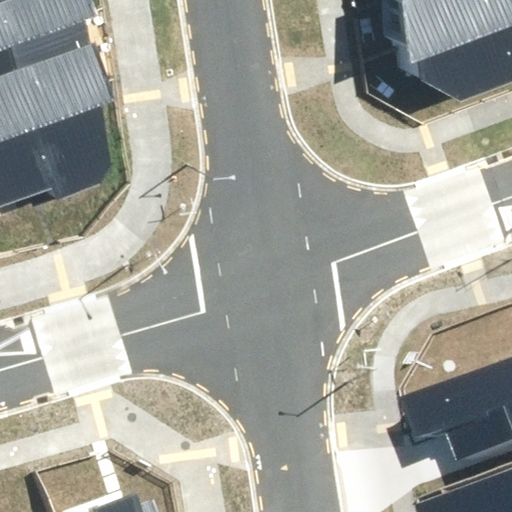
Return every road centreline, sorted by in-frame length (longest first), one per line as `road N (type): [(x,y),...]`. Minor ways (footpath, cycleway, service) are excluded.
road 1 (residential): [(254,288),(208,0)]
road 2 (residential): [(254,288),(511,195)]
road 3 (residential): [(0,381),(254,288)]
road 4 (residential): [(301,511),(254,288)]
